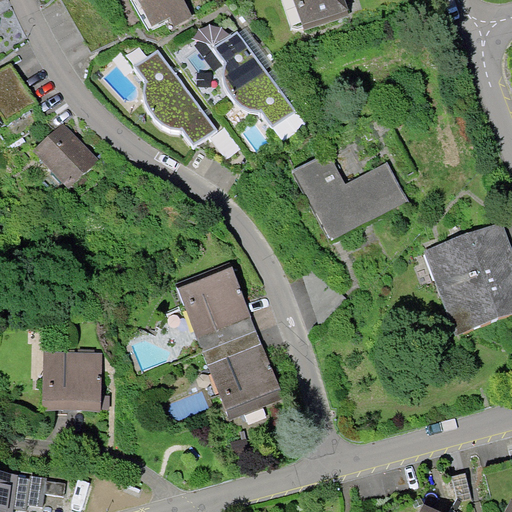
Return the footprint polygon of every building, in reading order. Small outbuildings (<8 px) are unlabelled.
[(193,16),(183,0),(137,0),(152,27),(170,17),(175,26),(193,16)] [(348,9),(345,0),(293,0),(302,25),(303,24),(347,10),(348,9)] [(349,15),(347,10),(303,24),(305,29),(349,15)] [(246,28),(239,33),(254,53),(266,69),(272,65),(246,28)] [(239,33),(238,31),(213,47),(225,63),(223,70),(222,77),(225,87),(229,94),(234,101),(241,108),(250,112),(261,113),(272,128),(296,112),(293,107),(285,96),(269,72),(266,69),(254,53),(239,33)] [(173,71),(158,50),(133,66),(146,82),(144,87),(143,94),(146,104),(150,111),(155,119),(162,125),(171,129),(182,130),(193,145),(217,129),(206,114),(173,71)] [(0,128),(39,103),(11,64),(0,71),(0,128)] [(275,68),(269,72),(285,96),(293,107),(299,103),(275,68)] [(305,124),(296,112),(272,128),(283,140),(305,124)] [(81,141),(63,123),(33,152),(69,188),(99,159),(81,141)] [(225,127),(211,138),(227,159),(241,149),(225,127)] [(346,184),(330,154),(295,173),(330,240),(408,199),(388,162),(346,184)] [(511,248),(502,222),(425,250),(457,334),(511,313),(511,248)] [(233,268),(179,288),(197,339),(252,318),(241,290),(233,268)] [(202,352),(257,332),(252,318),(197,339),(202,352)] [(208,366),(261,344),(257,332),(202,352),(208,366)] [(271,369),(261,344),(208,366),(228,418),(283,397),(271,369)] [(103,352),(45,350),(43,409),(70,410),(101,411),(101,409),(109,409),(109,396),(101,396),(103,352)] [(0,511),(12,511),(13,508),(18,477),(18,475),(0,471),(0,511)] [(47,478),(30,475),(30,478),(18,477),(13,508),(26,510),(27,504),(43,507),(45,493),(47,480),(47,478)] [(65,483),(47,480),(45,493),(63,496),(65,483)] [(511,511),(511,498),(503,511),(511,511)]
